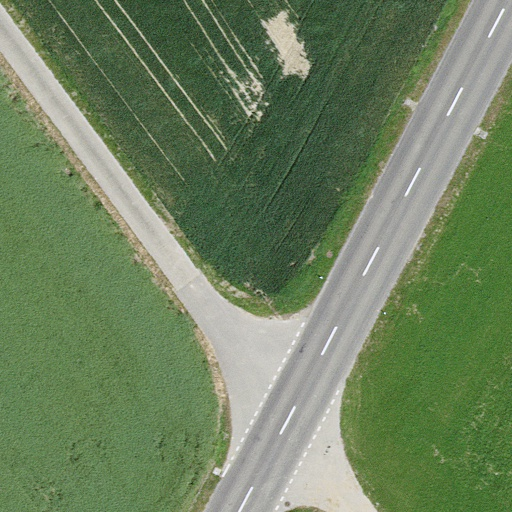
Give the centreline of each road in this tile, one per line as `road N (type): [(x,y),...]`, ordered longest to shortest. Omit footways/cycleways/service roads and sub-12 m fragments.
road 1 (track): [(355,511),(0,32)]
road 2 (tertiary): [(239,511),(508,0)]
